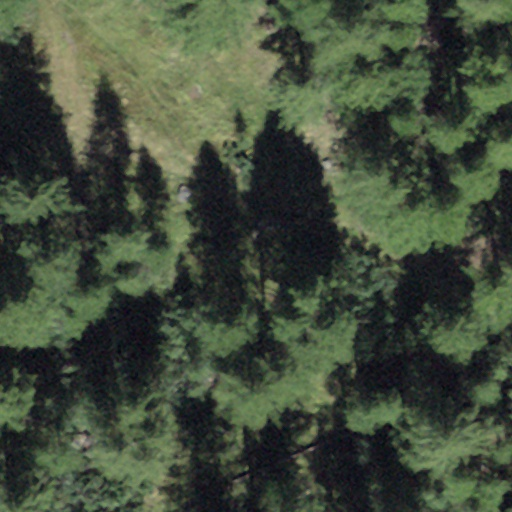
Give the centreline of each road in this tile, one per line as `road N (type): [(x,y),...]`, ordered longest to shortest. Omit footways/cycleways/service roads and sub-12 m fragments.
road 1 (track): [(1,0),(52,82),(143,195),(335,284),(511,271)]
road 2 (track): [(212,229),(210,432)]
